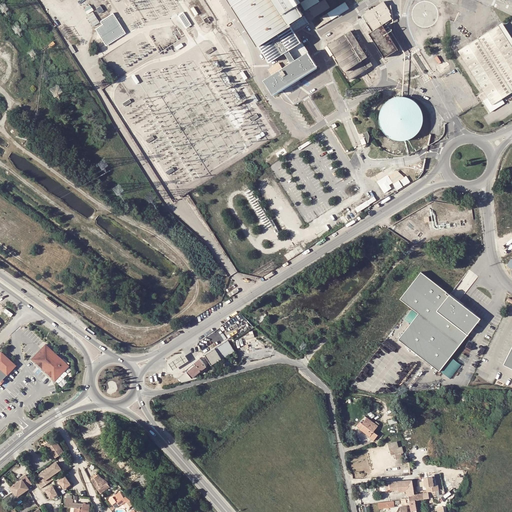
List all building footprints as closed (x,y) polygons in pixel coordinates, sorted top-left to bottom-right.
[(229,0),(257,44),(258,43),(270,62),(277,58),(279,61),(290,54),(295,61),(264,80),(272,94),(289,83),(298,78),(317,66),(311,56),(309,52),(306,48),(302,42),(301,43),(295,33),(309,24),(304,16),(290,25),(289,24),(283,14),(274,0),(229,0)] [(274,0),(283,14),(289,24),(304,14),(299,7),(294,0),(274,0)] [(310,12),(326,2),(325,0),(309,10),(310,12)] [(477,8),(480,2),(474,0),(461,0),(461,2),(477,8)] [(310,12),(314,18),(330,8),(326,2),(310,12)] [(390,11),(383,2),(363,15),(373,31),(369,34),(384,58),(398,49),(383,25),(392,19),(390,15),(391,15),(389,12),(390,11)] [(313,23),(317,29),(349,9),(345,3),(313,23)] [(100,6),(96,9),(99,14),(104,11),(100,6)] [(194,7),(191,9),(196,17),(199,15),(194,7)] [(87,15),(93,26),(100,22),(93,11),(87,15)] [(191,24),(183,12),(179,15),(186,27),(191,24)] [(95,29),(105,46),(125,33),(112,13),(100,21),(102,25),(95,29)] [(457,53),(487,99),(483,102),(490,114),(494,111),(505,104),(503,101),(511,94),(511,38),(503,24),(457,53)] [(231,31),(235,37),(241,33),(238,27),(231,31)] [(327,45),(349,80),(372,65),(350,31),(327,45)] [(243,71),(240,73),(245,81),(248,79),(243,71)] [(301,83),(298,78),(289,83),(293,88),(301,83)] [(411,138),(416,134),(419,131),(421,127),(422,123),(423,118),(422,114),(420,109),(418,105),(414,101),(409,98),(404,97),(398,97),(393,98),(388,101),(384,105),(381,109),(379,115),(379,120),(380,125),(382,130),(386,135),(390,138),(395,140),(401,141),(406,140),(411,138)] [(257,114),(250,118),(253,122),(259,117),(257,114)] [(153,135),(145,140),(148,143),(155,139),(153,135)] [(282,149),(278,143),(273,146),(277,152),(282,149)] [(398,191),(415,180),(411,174),(394,184),(398,191)] [(382,185),(386,191),(391,188),(389,185),(392,182),(388,176),(379,182),(381,185),(382,185)] [(367,201),(354,209),(358,216),(362,213),(361,210),(369,205),(367,201)] [(346,224),(358,216),(354,209),(341,217),(346,224)] [(304,250),(300,245),(284,255),(287,260),(304,250)] [(421,272),(400,299),(419,313),(398,339),(439,371),(481,318),(421,272)] [(411,311),(405,318),(409,321),(413,317),(412,316),(414,313),(411,311)] [(221,358),(234,351),(228,340),(204,354),(211,365),(216,361),(217,363),(222,360),(221,358)] [(68,366),(45,344),(32,359),(55,380),(68,366)] [(511,346),(503,364),(511,368),(511,346)] [(1,351),(0,352),(0,381),(3,379),(16,365),(1,351)] [(185,353),(169,363),(174,370),(190,360),(185,353)] [(441,371),(452,378),(462,363),(451,357),(441,371)] [(179,377),(182,382),(201,377),(197,373),(199,371),(202,374),(207,369),(205,367),(206,366),(199,358),(185,369),(187,371),(179,377)] [(359,427),(359,428),(370,436),(369,437),(374,440),(378,435),(374,431),(378,426),(367,417),(362,423),(361,422),(358,426),(359,427)] [(55,457),(64,451),(54,437),(45,443),(55,457)] [(388,443),(389,448),(391,455),(395,454),(396,458),(403,456),(402,452),(401,446),(397,447),(396,441),(388,443)] [(49,481),(47,478),(61,468),(56,461),(39,473),(43,478),(37,482),(41,487),(49,481)] [(23,479),(11,488),(17,497),(29,488),(28,487),(32,484),(26,474),(21,478),(23,479)] [(108,483),(98,475),(91,480),(99,491),(101,494),(109,489),(107,486),(109,484),(108,483)] [(65,476),(59,480),(65,488),(71,484),(65,476)] [(425,487),(426,492),(414,494),(415,500),(428,498),(428,503),(432,503),(431,498),(435,497),(434,491),(437,491),(437,486),(435,485),(432,486),(432,482),(434,481),(433,476),(423,478),(424,487),(425,487)] [(386,483),(378,484),(378,491),(399,490),(399,492),(407,491),(408,496),(409,496),(409,499),(406,499),(406,500),(407,502),(408,502),(410,502),(410,501),(415,500),(414,494),(414,493),(412,480),(411,480),(386,482),(386,483)] [(362,493),(378,491),(378,484),(361,485),(362,493)] [(53,485),(46,489),(51,498),(58,494),(53,485)] [(123,498),(119,492),(109,499),(112,505),(115,509),(119,505),(125,501),(123,498)] [(71,508),(74,508),(73,511),(88,511),(90,505),(74,503),(74,500),(69,500),(66,500),(65,508),(71,508)]
